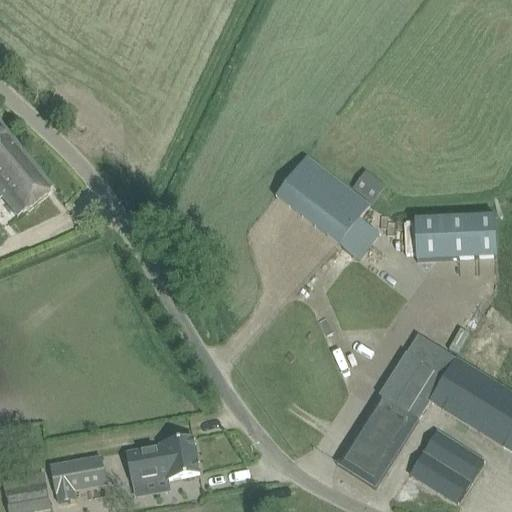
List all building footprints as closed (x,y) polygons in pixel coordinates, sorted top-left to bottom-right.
[(0,125),(0,168),(21,151),(0,125)] [(22,214),(37,202),(53,190),(21,151),(0,168),(0,198),(6,194),(22,214)] [(307,160),(276,199),(340,248),(360,222),(370,208),(307,160)] [(363,177),(353,191),(371,205),(382,192),(363,177)] [(417,263),(498,259),(496,218),(415,222),(417,263)] [(360,222),(340,248),(352,258),(353,259),(357,262),(359,263),(379,237),(377,236),(360,222)] [(376,491),(431,404),(458,361),(419,337),(337,467),(376,491)] [(511,454),(511,395),(458,361),(431,404),(511,454)] [(410,476),(423,484),(458,506),(485,464),(437,433),(410,476)] [(161,450),(127,456),(133,486),(156,481),(155,477),(166,475),(168,482),(169,482),(200,476),(193,440),(161,446),(161,450)] [(73,493),(106,487),(101,459),(52,468),(59,504),(74,501),(73,493)] [(6,494),(9,511),(40,511),(50,510),(46,486),(6,494)]
